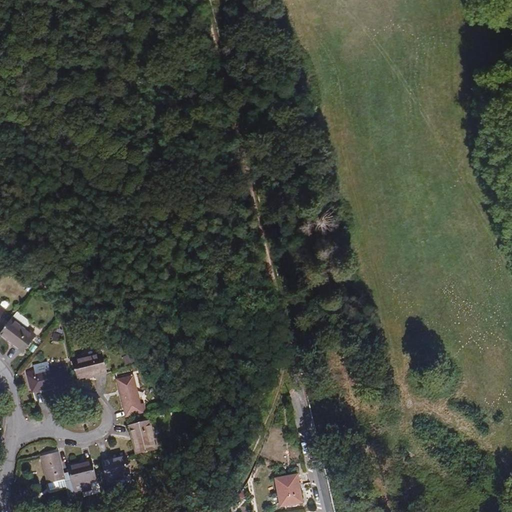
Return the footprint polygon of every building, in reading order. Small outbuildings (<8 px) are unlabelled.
[(21,266),(14,261),(7,270),(14,275),(21,266)] [(57,307),(62,312),(70,302),(64,298),(57,307)] [(37,335),(13,317),(2,333),(15,342),(14,345),(24,352),(37,335)] [(63,334),(54,332),(53,340),(62,342),(63,334)] [(103,353),(74,360),(79,379),(95,374),(96,376),(108,374),(103,353)] [(36,371),(28,373),(32,389),(40,387),(41,390),(70,384),(66,367),(37,374),(36,371)] [(134,376),(118,380),(125,408),(128,407),(130,416),(146,412),(145,404),(141,404),(134,376)] [(132,438),(135,437),(139,453),(157,449),(150,421),(129,426),(132,438)] [(48,484),(65,480),(67,487),(70,501),(76,499),(73,483),(71,473),(64,475),(59,453),(42,457),(48,484)] [(126,457),(103,462),(107,481),(131,475),(126,457)] [(92,458),(69,463),(73,483),(96,479),(92,458)] [(298,475),(276,479),(281,506),(303,502),(298,475)] [(48,484),(50,491),(67,487),(65,480),(48,484)]
